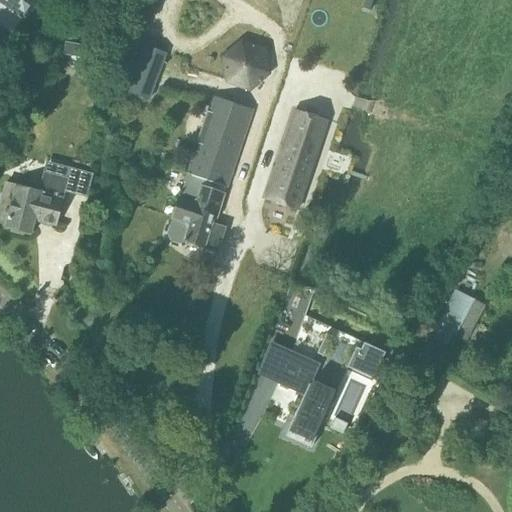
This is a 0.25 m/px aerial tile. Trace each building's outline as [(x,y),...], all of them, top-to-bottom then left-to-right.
[(40,0),(0,0),(0,4),(26,21),(40,0)] [(204,180),(227,187),(252,110),(213,97),(180,198),(178,198),(171,219),(172,219),(167,233),(172,241),(179,243),(182,241),(216,252),(223,228),(211,224),(213,219),(216,220),(224,195),(201,187),(204,180)] [(294,110),(264,199),(297,210),(326,121),(294,110)] [(39,192),(6,183),(0,205),(0,218),(8,220),(6,228),(30,234),(34,218),(42,220),(41,222),(56,226),(64,191),(87,197),(93,174),(70,169),(67,179),(44,174),(39,192)] [(323,357),(332,337),(326,334),(318,351),(323,353),(321,356),(323,357)] [(346,368),(373,380),(382,360),(356,348),(346,368)] [(334,391),(313,381),(311,385),(308,384),(313,372),(291,361),(282,383),(304,393),(284,437),(310,449),(335,396),(332,395),(334,391)]
